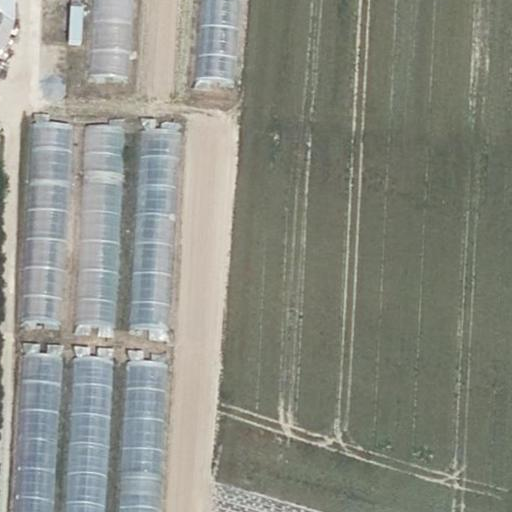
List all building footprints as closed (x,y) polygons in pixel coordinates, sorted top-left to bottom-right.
[(132,0),(89,0),(86,78),(128,80),(132,0)] [(13,25),(4,21),(0,27),(0,52),(7,56),(13,25)] [(71,127),(29,125),(18,324),(60,327),(71,127)] [(114,329),(125,131),(84,129),(73,327),(114,329)] [(53,511),(63,360),(21,357),(11,511),(53,511)] [(103,511),(113,363),(73,360),(62,511),(103,511)]
